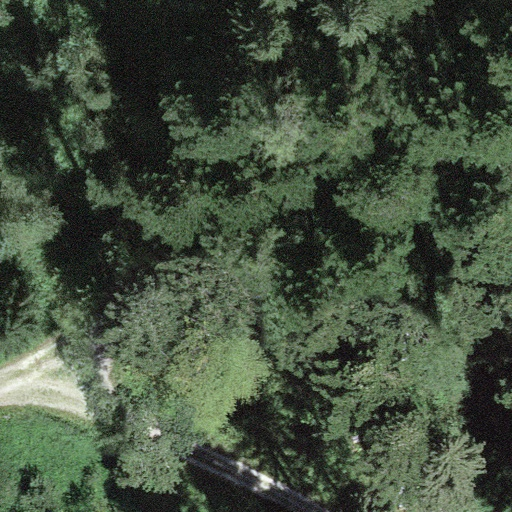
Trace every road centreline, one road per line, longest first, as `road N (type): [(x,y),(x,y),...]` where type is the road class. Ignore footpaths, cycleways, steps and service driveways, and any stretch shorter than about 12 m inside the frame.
road 1 (track): [(511,140),(7,365)]
road 2 (track): [(296,511),(132,438),(7,365)]
